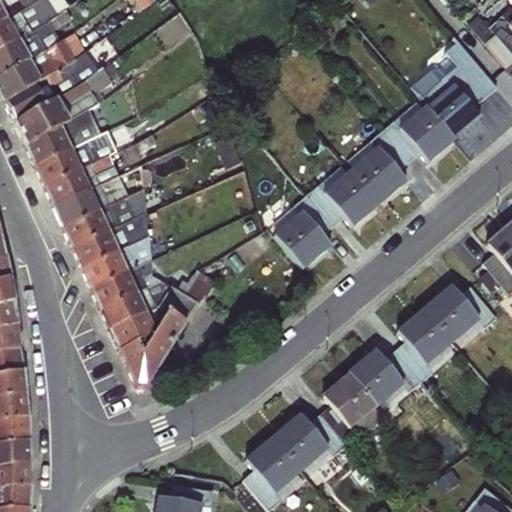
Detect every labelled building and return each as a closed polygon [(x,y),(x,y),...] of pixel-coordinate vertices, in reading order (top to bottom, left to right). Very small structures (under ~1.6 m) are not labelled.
[(56,0),(36,0),(0,22),(0,51),(65,11),(56,0)] [(0,0),(0,22),(36,0),(0,0)] [(71,20),(65,11),(0,51),(0,78),(58,44),(51,34),(71,20)] [(511,20),(504,26),(498,18),(484,30),(511,59),(511,58),(511,20)] [(62,42),(58,44),(0,78),(0,102),(1,105),(73,62),(62,42)] [(81,55),(73,62),(1,105),(11,125),(96,73),(81,55)] [(109,64),(96,73),(11,125),(22,149),(96,107),(104,101),(98,94),(110,84),(108,80),(116,73),(109,64)] [(417,102),(452,142),(480,118),(472,109),(483,99),(457,68),(442,81),(417,102)] [(452,142),(417,102),(380,134),(406,165),(417,156),(425,165),(452,142)] [(102,119),(96,107),(22,149),(31,170),(97,138),(91,125),(102,119)] [(406,165),(380,134),(370,142),(375,148),(349,170),(378,204),(404,182),(396,173),(406,165)] [(106,135),(97,138),(31,170),(40,188),(112,154),(106,135)] [(115,153),(112,154),(40,188),(49,208),(116,178),(125,173),(115,153)] [(304,196),(330,226),(341,217),(350,228),(378,204),(349,170),(343,163),(304,196)] [(126,199),(116,178),(49,208),(59,230),(126,199)] [(141,191),(126,199),(59,230),(68,250),(136,219),(131,209),(144,204),(141,191)] [(330,226),(304,196),(293,206),(299,213),(272,237),(300,269),(328,245),(320,235),(330,226)] [(144,215),(136,219),(68,250),(79,272),(136,244),(134,233),(144,228),(144,215)] [(481,263),(507,294),(511,290),(511,227),(509,224),(484,245),(491,254),(481,263)] [(145,238),(136,244),(79,272),(88,291),(146,264),(145,238)] [(88,291),(98,313),(159,284),(147,277),(146,264),(88,291)] [(180,282),(174,293),(149,332),(117,353),(133,389),(142,390),(202,298),(204,299),(214,283),(194,270),(184,285),(180,282)] [(0,283),(0,308),(11,306),(7,281),(0,283)] [(98,313),(107,333),(174,293),(159,284),(98,313)] [(422,313),(455,353),(482,332),(495,321),(469,291),(457,301),(448,291),(422,313)] [(107,333),(117,353),(149,332),(174,293),(107,333)] [(0,331),(14,328),(11,306),(0,308),(0,331)] [(392,355),(418,385),(428,376),(455,353),(422,313),(394,337),(402,347),(392,355)] [(0,356),(18,352),(14,328),(0,331),(0,356)] [(0,356),(0,377),(21,373),(18,352),(0,356)] [(418,385),(392,355),(381,365),(372,354),(344,378),(379,419),(418,385)] [(0,401),(23,398),(21,373),(0,377),(0,401)] [(316,417),(342,448),(354,440),(379,419),(344,378),(318,400),(326,408),(316,417)] [(0,423),(26,420),(23,398),(0,401),(0,423)] [(270,439),(299,473),(305,482),(342,448),(316,417),(305,426),(297,416),(270,439)] [(0,446),(27,443),(26,420),(0,423),(0,446)] [(299,473),(270,439),(242,463),(250,473),(239,482),(264,511),(267,511),(279,502),(274,495),(299,473)] [(0,446),(0,469),(27,467),(27,443),(0,446)] [(0,469),(0,491),(28,490),(27,467),(0,469)] [(151,511),(197,511),(198,508),(208,510),(211,493),(171,486),(169,501),(154,500),(151,511)] [(0,511),(26,511),(28,490),(0,491),(0,511)] [(502,511),(478,493),(463,511),(502,511)]
